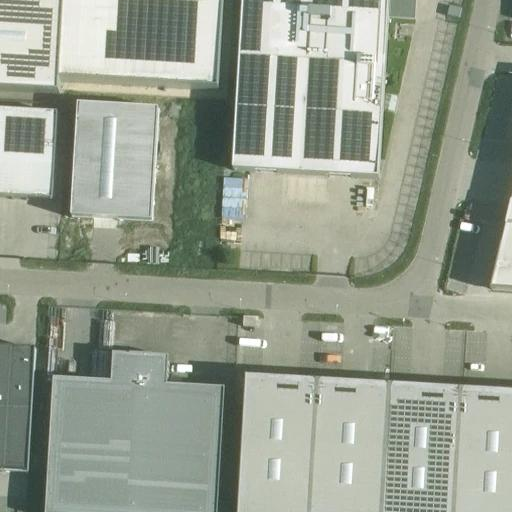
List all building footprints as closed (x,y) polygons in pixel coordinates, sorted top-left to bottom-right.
[(0,0),(0,92),(59,96),(60,83),(219,92),(224,0),(0,0)] [(243,0),(233,172),(379,181),(389,3),(389,0),(243,0)] [(0,113),(0,199),(53,203),(58,116),(0,113)] [(511,227),(506,227),(492,291),(511,292),(511,227)] [(243,320),(243,328),(258,329),(258,321),(258,319),(243,319),(243,320)] [(0,473),(28,475),(35,351),(0,349),(0,473)] [(45,511),(218,511),(225,391),(167,388),(169,360),(113,356),(111,385),(53,381),(45,511)] [(246,380),(238,511),(511,511),(511,400),(488,399),(462,398),(390,393),(318,389),(249,385),(249,380),(246,380)]
